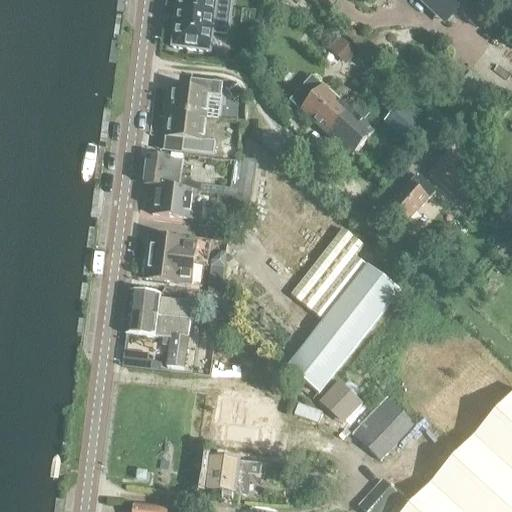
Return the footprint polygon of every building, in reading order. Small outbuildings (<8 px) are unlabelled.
[(178,0),(172,49),(211,54),(217,0),(178,0)] [(424,0),(447,21),(466,0),(424,0)] [(351,62),(359,48),(339,37),(331,51),(351,62)] [(452,99),(478,120),(498,94),(471,73),(452,99)] [(189,93),(174,91),(172,105),(166,104),(165,114),(206,119),(209,97),(221,98),(223,85),(191,81),(189,93)] [(302,113),(328,136),(349,112),(342,105),(348,98),(338,89),(331,96),(324,89),(302,113)] [(349,112),(328,136),(353,159),(374,136),(362,124),(369,117),(356,105),(349,112)] [(428,130),(409,112),(401,105),(387,121),(413,145),(428,130)] [(206,119),(165,114),(163,123),(169,124),(167,138),(183,140),(182,152),(214,156),(215,143),(203,142),(206,119)] [(456,147),(429,176),(430,177),(442,188),(470,214),(497,185),(456,147)] [(170,160),(148,157),(144,186),(155,188),(155,190),(195,195),(195,193),(189,192),(190,184),(187,184),(187,179),(181,178),(182,165),(170,164),(170,160)] [(252,184),(256,160),(243,159),(239,182),(252,184)] [(407,225),(437,193),(442,188),(430,177),(424,182),(418,177),(389,209),(407,225)] [(195,195),(155,190),(152,216),(192,221),(195,195)] [(287,371),(319,396),(400,293),(356,258),(364,247),(344,231),(292,297),(325,323),(287,371)] [(196,244),(149,239),(147,260),(193,266),(196,244)] [(193,266),(147,260),(144,280),(191,286),(193,266)] [(161,297),(131,293),(130,293),(127,314),(189,321),(191,304),(161,300),(161,297)] [(445,352),(446,344),(445,338),(443,332),(441,326),(436,320),(431,315),(426,312),(420,310),(411,309),(406,309),(397,311),(392,314),(386,318),(381,324),(377,330),(375,337),(374,344),(375,350),(376,357),(380,363),(383,368),(388,373),(393,376),(400,379),(408,380),(414,380),(422,378),(429,375),(434,371),(439,365),(442,360),(445,352)] [(189,321),(127,314),(125,335),(169,341),(165,369),(182,371),(189,321)] [(154,372),(155,365),(144,364),(145,354),(127,352),(125,368),(154,372)] [(339,383),(322,401),(330,409),(347,391),(339,383)] [(220,397),(217,424),(225,425),(223,441),(258,446),(260,430),(268,431),(272,404),(220,397)] [(355,398),(338,416),(346,424),(363,406),(355,398)] [(387,400),(353,436),(382,464),(417,427),(387,400)] [(511,511),(511,401),(411,511),(511,511)] [(211,461),(206,500),(235,504),(245,505),(247,486),(259,487),(262,468),(251,466),(211,461)] [(384,484),(368,501),(379,511),(388,511),(400,499),(384,484)]
